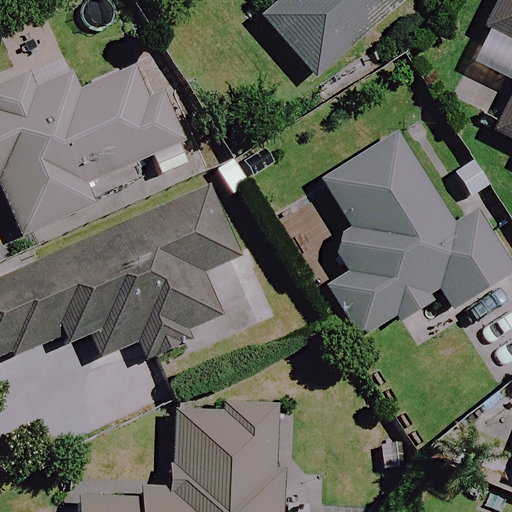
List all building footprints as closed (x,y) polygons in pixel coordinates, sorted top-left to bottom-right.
[(316,86),(410,0),(269,0),(275,6),(258,21),(316,86)] [(511,146),(511,0),(505,0),(486,35),(511,49),(511,101),(493,136),(511,146)] [(82,191),(148,161),(158,182),(186,170),(176,148),(183,145),(147,68),(75,101),(65,80),(29,97),(26,89),(0,100),(0,198),(20,242),(91,210),(82,191)] [(355,342),(389,322),(394,330),(439,303),(448,318),(511,281),(475,220),(457,231),(403,140),(322,187),(350,235),(331,246),(349,277),(326,291),(355,342)] [(474,162),(448,175),(465,207),(490,194),(474,162)] [(136,349),(140,358),(146,370),(185,353),(179,341),(220,323),(202,282),(241,265),(207,187),(152,211),(155,218),(0,285),(0,362),(8,359),(12,368),(60,347),(64,355),(90,344),(99,365),(136,349)] [(274,511),(276,418),(173,416),(172,501),(80,500),(79,511),(274,511)]
